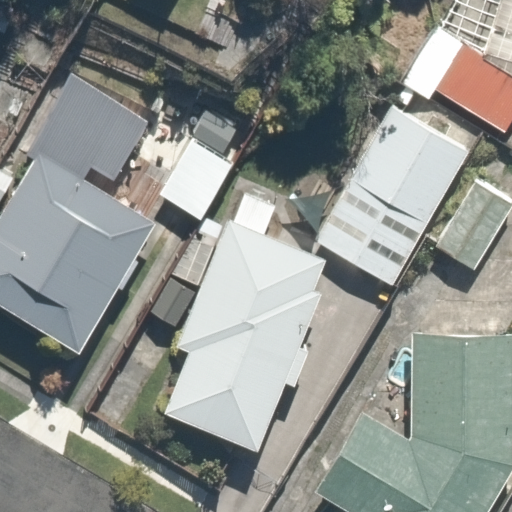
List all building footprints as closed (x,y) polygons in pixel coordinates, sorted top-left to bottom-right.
[(429,83),(492,130),(511,103),(511,77),(434,18),(392,74),(420,95),(429,83)] [(0,305),(72,346),(146,211),(91,181),(133,104),(49,57),(6,134),(0,145),(0,305)] [(464,131),(388,89),(309,233),(385,275),(393,262),(422,207),(464,131)] [(227,156),(177,129),(146,187),(196,214),(227,156)] [(464,267),(503,197),(462,175),(439,217),(422,207),(393,262),(419,276),(433,250),(464,267)] [(221,204),(203,242),(180,231),(145,307),(168,318),(164,328),(179,335),(148,400),(239,442),(271,374),(284,380),(306,332),(283,321),(317,248),(221,204)] [(465,511),(501,447),(505,324),(399,322),(396,424),(348,398),(302,482),(357,511),(465,511)]
